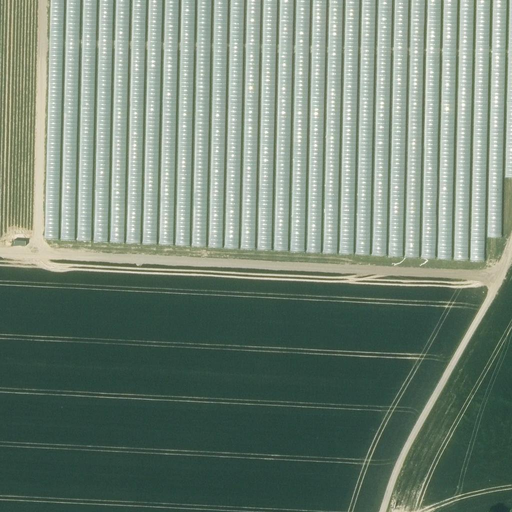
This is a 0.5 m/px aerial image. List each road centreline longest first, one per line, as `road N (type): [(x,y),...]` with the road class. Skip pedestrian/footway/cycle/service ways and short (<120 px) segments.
road 1 (track): [(498,278),(0,253)]
road 2 (track): [(511,247),(381,511)]
road 3 (track): [(36,255),(42,0)]
